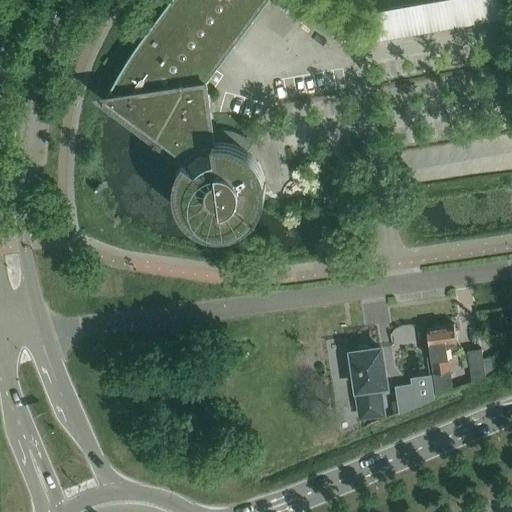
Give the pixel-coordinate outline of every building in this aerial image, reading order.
[(232,141),(234,131),(230,130),(226,129),(221,129),(217,129),(213,130),(206,81),(266,0),(169,0),(143,35),(134,47),(126,59),(119,72),(112,84),(105,97),(103,101),(182,160),(179,163),(177,167),(176,171),(175,175),(174,180),(174,184),(174,188),(174,193),(175,197),(176,201),(178,205),(180,209),(182,212),(184,216),(187,219),(191,222),(194,224),(198,226),(202,228),(206,230),(210,231),(214,232),(218,232),(223,232),(227,231),(231,230),(235,229),(239,227),(243,225),(247,223),(250,220),(253,217),(256,214),(258,211),(260,207),(262,202),(263,199),(264,197),(264,195),(265,192),(265,189),(265,186),(265,183),(263,183),(262,177),(264,177),(263,172),(261,168),(259,164),(257,160),(254,156),(251,153),(248,150),(244,147),(240,145),(236,143),(232,141)] [(379,41),(511,20),(511,0),(474,0),(375,15),(379,41)] [(435,393),(452,387),(447,348),(457,347),(453,323),(426,327),(435,393)] [(361,415),(382,412),(376,374),(384,373),(380,347),(369,348),(368,346),(365,345),(361,345),(358,346),(355,348),(356,350),(351,351),(361,415)] [(485,376),(482,358),(481,347),(467,349),(472,380),(485,376)] [(396,386),(400,410),(433,396),(430,375),(412,378),(413,384),(396,386)]
